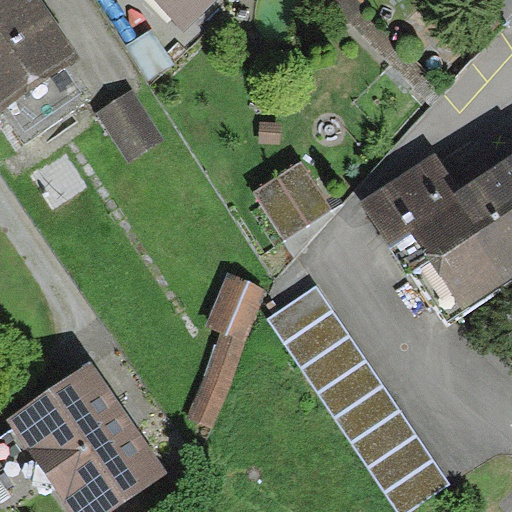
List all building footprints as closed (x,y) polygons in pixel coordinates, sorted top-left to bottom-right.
[(11,0),(0,0),(0,125),(67,80),(11,0)] [(224,0),(154,0),(189,35),(224,0)] [(123,91),(92,113),(124,157),(154,135),(123,91)] [(440,154),(360,206),(444,332),(511,286),(511,160),(465,192),(440,154)] [(277,248),(319,221),(288,174),(246,201),(277,248)] [(254,293),(224,283),(179,413),(209,423),(254,293)] [(382,511),(414,511),(441,494),(306,295),(258,328),(382,511)] [(93,376),(11,432),(64,511),(126,511),(166,485),(93,376)]
